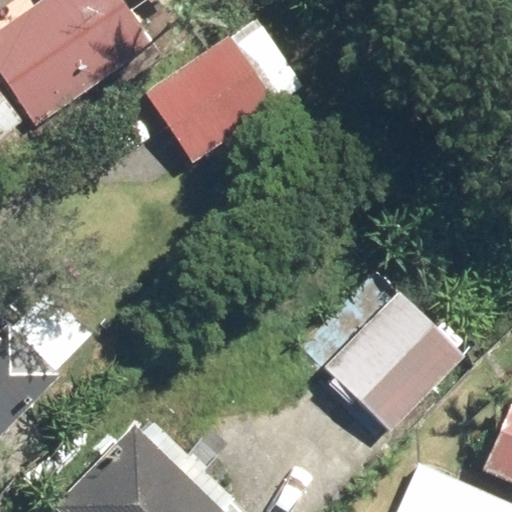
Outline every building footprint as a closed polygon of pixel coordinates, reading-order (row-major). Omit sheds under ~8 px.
[(48,0),(0,30),(0,63),(33,117),(149,46),(120,0),(48,0)] [(281,110),(233,37),(145,94),(192,167),(281,110)] [(0,99),(0,144),(22,125),(0,99)] [(317,358),(389,431),(467,354),(396,281),(317,358)] [(0,318),(0,428),(55,368),(0,318)] [(511,411),(484,474),(511,486),(511,411)] [(234,511),(144,425),(63,510),(64,511),(234,511)]
